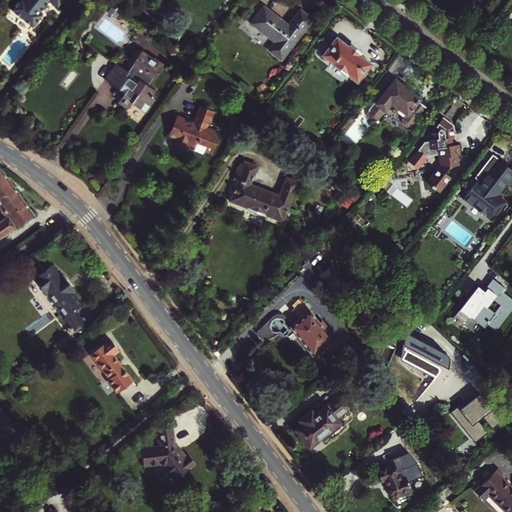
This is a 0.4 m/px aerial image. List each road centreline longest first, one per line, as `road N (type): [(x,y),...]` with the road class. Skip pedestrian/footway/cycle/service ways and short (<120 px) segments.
road 1 (primary): [(0,148),(82,211),(310,511)]
road 2 (residential): [(385,0),(511,98)]
road 3 (unknown): [(90,221),(174,109)]
